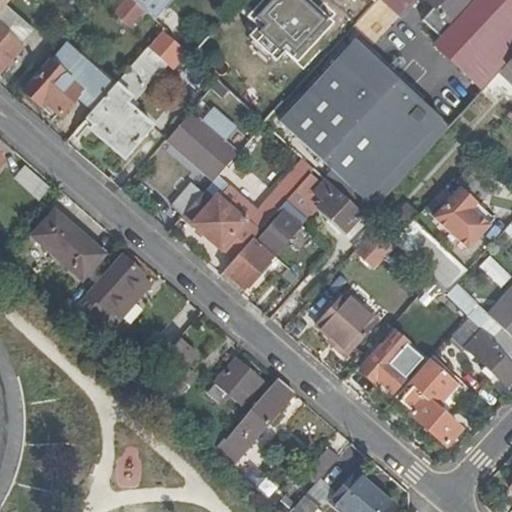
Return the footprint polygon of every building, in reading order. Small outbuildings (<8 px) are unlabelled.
[(127,0),(147,18),(148,19),(157,9),(146,0),(127,0)] [(310,1),(308,0),(290,0),(287,3),(299,13),(310,1)] [(377,0),(398,18),(414,0),(423,0),(430,7),(413,26),(431,44),(449,24),(447,22),(467,0),(377,0)] [(511,0),(471,0),(449,24),(431,44),(430,45),(459,71),(479,90),(490,77),(511,53),(511,0)] [(111,12),(125,24),(134,14),(120,1),(111,12)] [(0,64),(16,46),(12,42),(26,26),(0,3),(0,64)] [(157,9),(148,19),(158,28),(168,37),(178,28),(157,9)] [(188,37),(178,28),(168,37),(179,47),(188,37)] [(223,49),(206,32),(186,54),(204,70),(223,49)] [(176,53),(154,33),(77,121),(118,157),(146,126),(120,103),(125,97),(130,101),(139,91),(138,90),(152,73),(154,74),(163,63),(167,65),(176,53)] [(277,120),(363,202),(437,122),(424,109),(380,68),(368,57),(351,41),(277,120)] [(223,49),(204,70),(238,101),(257,79),(223,49)] [(373,52),(368,57),(380,68),(384,63),(373,52)] [(511,53),(490,77),(511,97),(511,53)] [(40,99),(57,112),(78,87),(46,61),(20,89),(37,103),(40,99)] [(479,90),(459,71),(424,109),(437,122),(444,128),(479,90)] [(281,101),(257,79),(238,101),(260,122),(261,123),(281,101)] [(207,109),(197,120),(187,111),(163,139),(194,167),(215,142),(227,128),(207,109)] [(215,142),(194,167),(209,180),(212,176),(230,155),(215,142)] [(22,159),(9,175),(40,202),(54,186),(22,159)] [(196,193),(177,215),(229,259),(248,238),(250,235),(272,210),(283,198),(305,172),(292,160),(251,208),(222,184),(221,185),(212,195),(202,187),(196,193)] [(209,180),(202,187),(212,195),(221,185),(212,176),(209,180)] [(185,184),(166,206),(177,215),(196,193),(185,184)] [(311,191),(320,200),(313,206),(341,232),(354,218),(318,185),(311,191)] [(463,249),(490,219),(455,188),(428,217),(463,249)] [(255,237),(272,252),(302,217),(283,198),(272,210),(276,214),(255,237)] [(411,216),(397,204),(374,229),(388,241),(408,220),(411,216)] [(98,252),(50,209),(28,233),(77,275),(98,252)] [(408,220),(388,241),(442,291),(462,270),(408,220)] [(371,232),(353,251),(372,267),(390,249),(371,232)] [(248,238),(229,259),(220,269),(240,287),(268,256),(248,238)] [(87,285),(66,309),(101,337),(116,319),(107,312),(139,274),(114,253),(87,285)] [(148,281),(139,274),(107,312),(116,319),(148,281)] [(312,324),(332,342),(329,346),(343,358),(374,322),(341,292),(312,324)] [(511,292),(490,316),(503,328),(489,344),(509,362),(511,358),(511,292)] [(479,306),(465,321),(485,340),(489,344),(503,328),(490,316),(479,306)] [(511,372),(482,344),(485,340),(464,321),(447,340),(499,387),(511,372)] [(177,339),(162,355),(177,368),(191,351),(177,339)] [(391,358),(378,347),(357,370),(370,382),(374,378),(390,392),(402,378),(386,364),(391,358)] [(393,395),(419,418),(416,422),(442,443),(457,426),(433,406),(456,381),(428,356),(393,395)] [(256,379),(233,359),(213,380),(225,390),(237,401),(256,379)] [(175,370),(167,363),(148,385),(154,391),(161,383),(163,385),(175,370)] [(222,436),(238,450),(290,390),(275,377),(222,436)] [(225,390),(213,380),(206,388),(218,398),(225,390)] [(315,480),(338,454),(326,444),(316,456),(313,453),(300,467),(315,480)] [(347,497),(360,508),(357,511),(382,511),(389,505),(352,474),(333,494),(342,502),(347,497)]
